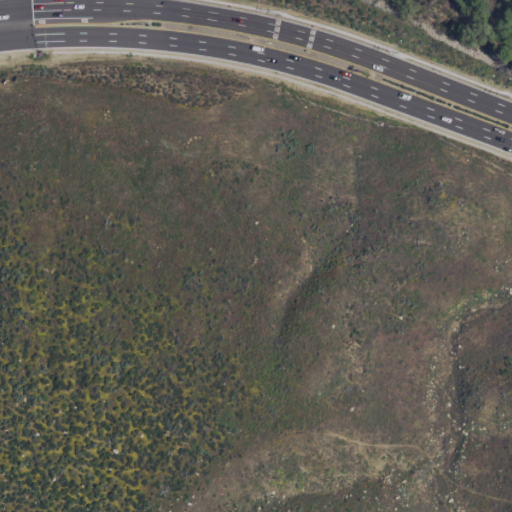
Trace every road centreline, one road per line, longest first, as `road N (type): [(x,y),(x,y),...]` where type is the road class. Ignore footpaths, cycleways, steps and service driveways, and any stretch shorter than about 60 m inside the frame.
road 1 (primary): [(511,118),(271,32),(167,14),(0,12)]
road 2 (primary): [(0,37),(136,34),(261,52),(511,137)]
